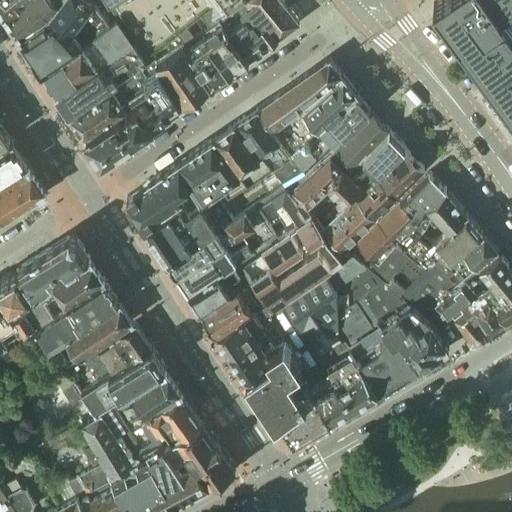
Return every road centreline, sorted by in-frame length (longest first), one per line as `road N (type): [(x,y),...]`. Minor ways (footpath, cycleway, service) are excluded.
road 1 (tertiary): [(88,194),(279,476)]
road 2 (unclassified): [(356,9),(88,194)]
road 3 (tertiary): [(511,341),(279,476)]
road 4 (tertiary): [(0,59),(88,194)]
road 5 (tertiary): [(511,183),(435,85)]
